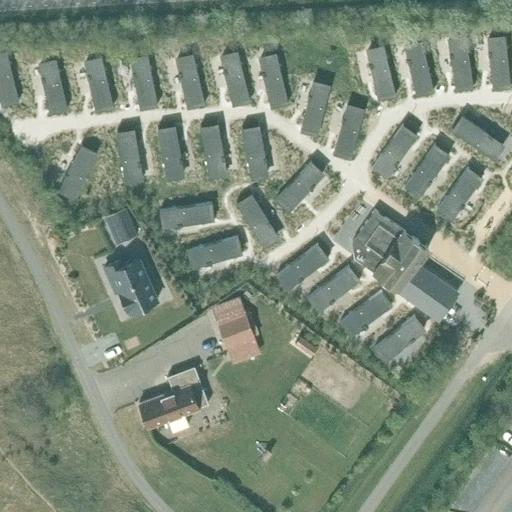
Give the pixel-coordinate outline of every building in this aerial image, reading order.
[(505,33),(488,35),(494,87),(511,85),(505,33)] [(466,36),(449,38),(456,90),(473,87),(466,36)] [(420,38),(404,43),(417,93),(434,89),(420,38)] [(384,44),(367,48),(380,99),(397,94),(384,44)] [(237,49),(220,53),(234,104),(250,99),(237,49)] [(5,50),(0,50),(0,98),(2,105),(18,100),(5,50)] [(192,52),(175,57),(189,108),(205,103),(192,52)] [(276,52),(260,56),(273,107),(290,103),(276,52)] [(146,54),(129,59),(143,110),(159,105),(146,54)] [(93,57),(85,59),(98,110),(115,106),(101,55),(93,57)] [(55,58),(39,63),(52,113),(69,109),(55,58)] [(331,83),(314,79),(300,129),(317,134),(331,83)] [(364,107),(348,102),(333,153),(350,157),(364,107)] [(462,115),(452,129),(496,158),(506,144),(462,115)] [(218,123),(201,126),(210,177),(226,175),(218,123)] [(260,124),(243,127),(252,179),(268,176),(260,124)] [(417,134),(403,124),(373,166),(387,176),(417,134)] [(175,125),(158,128),(168,179),(185,176),(175,125)] [(135,128),(118,131),(127,182),(144,180),(135,128)] [(98,152),(83,143),(58,189),(73,198),(98,152)] [(449,152),(435,143),(406,186),(420,196),(449,152)] [(324,173),(312,161),(275,199),(288,211),(324,173)] [(482,177),(468,167),(439,211),(453,220),(482,177)] [(250,192),(235,201),(264,245),(278,236),(250,192)] [(214,218),(211,202),(160,211),(163,227),(214,218)] [(388,286),(436,320),(456,294),(455,294),(457,292),(416,262),(428,247),(374,209),(352,242),(356,259),(373,270),(372,271),(373,272),(372,273),(389,285),(388,286)] [(127,210),(106,219),(117,243),(137,234),(127,210)] [(242,252),(237,235),(187,250),(192,266),(242,252)] [(329,257),(319,243),(277,274),(287,288),(329,257)] [(121,259),(104,266),(116,291),(119,290),(129,312),(158,299),(139,256),(123,264),(121,259)] [(360,279),(351,265),(308,295),(317,309),(360,279)] [(393,303),(383,290),(341,321),(351,335),(393,303)] [(244,313),(219,322),(227,345),(253,336),(244,313)] [(426,329),(416,316),(374,347),(384,361),(426,329)] [(300,335),(295,343),(311,355),(316,347),(300,335)] [(173,391),(143,403),(153,426),(168,420),(172,430),(188,424),(185,413),(209,404),(194,366),(167,377),(173,391)]
